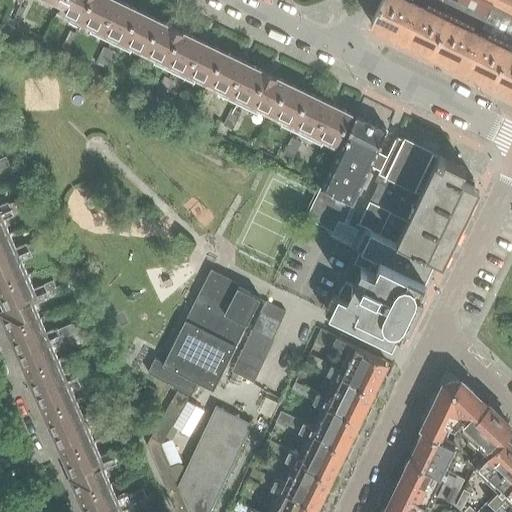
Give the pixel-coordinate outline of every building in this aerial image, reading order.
[(68,18),(77,0),(48,0),(58,5),(55,11),(68,18)] [(118,1),(116,0),(77,0),(68,18),(101,34),(118,1)] [(380,0),(369,23),(400,38),(418,0),(380,0)] [(454,0),(418,0),(400,38),(431,52),(456,1),(454,0)] [(511,0),(481,0),(511,14),(511,0)] [(135,50),(151,17),(118,1),(101,34),(135,50)] [(431,52),(461,67),(486,16),(456,1),(431,52)] [(23,8),(19,6),(7,32),(25,40),(29,30),(16,24),(23,8)] [(486,16),(461,67),(492,82),(511,40),(511,16),(491,6),(486,16)] [(184,33),(151,17),(135,50),(168,66),(184,33)] [(70,32),(61,49),(64,51),(74,34),(70,32)] [(201,82),(217,49),(184,33),(168,66),(201,82)] [(511,40),(492,82),(511,91),(511,40)] [(112,51),(103,46),(94,63),(104,68),(112,51)] [(250,65),(217,49),(201,82),(234,99),(250,65)] [(283,81),(250,65),(234,99),(267,115),(283,81)] [(172,80),(163,76),(156,92),(165,97),(172,80)] [(300,131),(316,97),(283,81),(267,115),(300,131)] [(351,113),(316,97),(300,131),(334,147),(351,113)] [(240,112),(231,108),(222,125),(231,129),(240,112)] [(386,130),(355,115),(351,123),(307,216),(333,228),(338,218),(342,220),(386,130)] [(414,199),(436,154),(396,135),(375,180),(378,182),(414,199)] [(291,158),(299,142),(290,138),(282,154),(291,158)] [(465,169),(436,154),(414,199),(456,219),(473,185),(472,185),(460,178),(465,169)] [(378,182),(372,196),(385,203),(382,207),(387,210),(377,232),(433,259),(436,261),(456,219),(414,199),(378,182)] [(385,203),(372,196),(370,198),(359,223),(370,228),(377,232),(387,210),(382,207),(385,203)] [(0,203),(0,211),(25,201),(23,197),(9,203),(8,201),(0,203)] [(0,211),(0,236),(8,233),(2,219),(14,214),(12,211),(27,204),(25,201),(0,211)] [(338,220),(329,237),(350,246),(358,229),(338,220)] [(370,228),(346,277),(409,308),(433,259),(377,232),(370,228)] [(15,247),(8,233),(0,236),(0,260),(43,242),(41,238),(27,244),(26,242),(15,247)] [(0,260),(0,285),(26,274),(21,261),(32,256),(30,253),(45,246),(43,242),(0,260)] [(32,288),(26,274),(0,285),(0,301),(3,308),(50,290),(56,287),(52,279),(32,288)] [(182,324),(163,362),(154,358),(147,372),(190,394),(197,382),(212,390),(259,298),(236,286),(219,277),(213,290),(202,284),(182,324)] [(391,345),(409,308),(346,277),(328,315),(391,345)] [(0,310),(0,316),(6,331),(39,318),(33,305),(53,296),(50,290),(3,308),(3,309),(0,310)] [(281,322),(285,313),(264,301),(259,311),(281,322)] [(254,321),(276,332),(281,322),(259,311),(254,321)] [(45,331),(39,318),(6,331),(16,352),(74,328),(72,322),(57,329),(56,326),(45,331)] [(249,331),(272,342),(276,332),(254,321),(249,331)] [(16,352),(25,373),(57,359),(52,347),(63,342),(61,338),(75,331),(74,328),(16,352)] [(308,353),(305,359),(371,388),(378,372),(382,371),(385,365),(384,362),(385,360),(369,352),(320,328),(313,342),(322,346),(324,343),(350,356),(343,370),(308,353)] [(241,349),(263,359),(272,342),(249,331),(241,349)] [(235,360),(257,371),(263,359),(241,349),(235,360)] [(63,373),(57,359),(25,373),(34,393),(92,370),(88,362),(63,373)] [(296,382),(294,387),(357,417),(364,401),(368,400),(371,394),(370,390),(371,388),(305,359),(304,362),(339,379),(329,398),(296,382)] [(235,360),(230,371),(252,382),(257,371),(235,360)] [(34,393),(43,414),(75,401),(69,387),(78,383),(77,380),(93,373),(92,370),(34,393)] [(424,430),(438,437),(444,423),(453,427),(457,423),(451,382),(449,383),(446,384),(444,385),(442,388),(440,390),(422,428),(424,430)] [(457,423),(479,400),(466,387),(464,385),(463,384),(461,383),(459,383),(457,382),(455,382),(452,382),(451,382),(457,423)] [(147,384),(141,394),(151,400),(157,391),(147,384)] [(281,409),(279,415),(343,446),(357,417),(294,387),(292,391),(325,407),(316,426),(281,409)] [(172,399),(183,405),(187,397),(176,391),(172,399)] [(167,407),(178,413),(183,405),(172,399),(167,407)] [(479,400),(457,423),(487,453),(476,464),(477,464),(505,436),(511,430),(479,400)] [(82,415),(75,401),(43,414),(52,435),(95,417),(92,410),(82,415)] [(176,485),(188,511),(207,511),(249,423),(214,406),(176,485)] [(163,414),(174,420),(178,413),(167,407),(163,414)] [(159,422),(169,428),(174,420),(163,414),(159,422)] [(162,443),(177,452),(193,424),(178,415),(162,443)] [(268,441),(266,445),(329,475),(343,446),(279,415),(276,422),(286,427),(287,425),(311,436),(301,457),(268,441)] [(52,435),(61,455),(94,442),(87,428),(98,423),(95,417),(52,435)] [(154,429),(165,436),(169,428),(159,422),(154,429)] [(165,436),(154,429),(145,445),(160,444),(165,436)] [(438,437),(424,430),(410,459),(450,478),(452,473),(441,468),(453,444),(438,437)] [(491,503),(511,480),(511,442),(505,436),(477,464),(500,486),(487,500),(491,503)] [(100,457),(94,442),(61,455),(70,476),(68,476),(68,477),(128,450),(126,445),(100,457)] [(160,444),(145,445),(151,457),(163,452),(160,444)] [(252,473),(316,504),(329,475),(266,445),(264,447),(298,463),(287,485),(254,469),(252,473)] [(68,477),(77,498),(109,484),(104,471),(117,465),(115,461),(130,454),(128,450),(68,477)] [(154,465),(167,460),(163,452),(151,457),(154,465)] [(450,478),(410,459),(397,486),(426,500),(436,478),(447,483),(450,478)] [(158,473),(170,468),(167,460),(154,465),(158,473)] [(161,481),(174,476),(170,468),(158,473),(161,481)] [(283,493),(273,511),(311,511),(316,504),(252,473),(250,476),(283,493)] [(165,489),(175,485),(175,484),(176,481),(174,476),(161,481),(165,489)] [(511,480),(491,503),(493,506),(507,492),(511,497),(511,480)] [(115,497),(109,484),(77,498),(83,511),(103,511),(144,493),(142,488),(127,494),(126,492),(115,497)] [(168,497),(179,493),(175,485),(165,489),(168,497)] [(416,511),(418,509),(421,510),(426,500),(397,486),(386,510),(383,511),(382,511),(416,511)] [(464,490),(460,498),(467,501),(470,494),(464,490)] [(103,511),(121,511),(121,510),(132,505),(131,501),(145,495),(144,493),(103,511)] [(172,506),(182,501),(179,493),(168,497),(172,506)] [(463,508),(467,501),(460,498),(456,506),(461,510),(463,508)] [(174,511),(179,511),(186,509),(182,501),(172,506),(174,511)] [(258,511),(238,502),(233,511),(258,511)] [(487,511),(493,507),(488,502),(477,511),(475,511),(469,506),(463,511),(487,511)]
